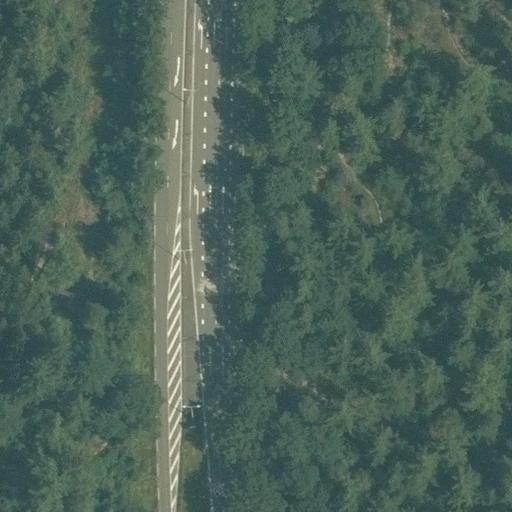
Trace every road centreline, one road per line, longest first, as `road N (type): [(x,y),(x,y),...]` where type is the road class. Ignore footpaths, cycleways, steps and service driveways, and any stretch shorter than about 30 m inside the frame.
road 1 (primary): [(211,511),(229,386),(231,0)]
road 2 (primary): [(172,0),(161,364),(173,511)]
